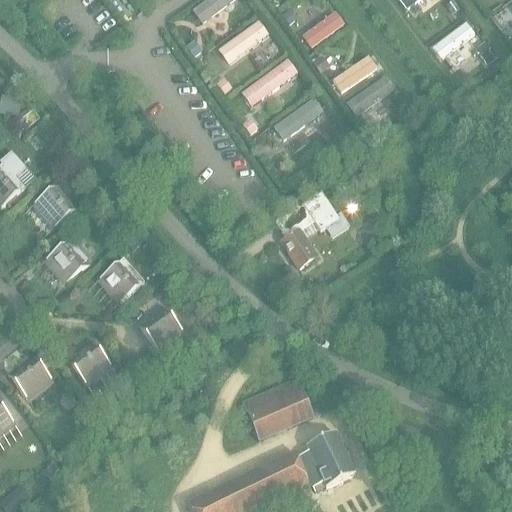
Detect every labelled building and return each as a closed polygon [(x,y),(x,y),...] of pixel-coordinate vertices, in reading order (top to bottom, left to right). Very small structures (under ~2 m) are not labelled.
[(201,27),(238,0),(237,0),(209,0),(191,14),(201,27)] [(310,52),(343,27),(334,15),(301,40),(310,52)] [(260,20),(216,55),(225,66),(243,52),(247,56),(255,50),(254,49),(272,35),(260,20)] [(440,63),(474,37),(465,26),(432,51),(440,63)] [(340,96),(375,72),(367,59),(331,84),(340,96)] [(282,68),(246,93),(254,105),(274,90),(277,94),(284,90),(281,86),(291,79),(282,68)] [(355,120),(392,94),(383,81),(346,107),(355,120)] [(282,145),(319,118),(310,104),(273,131),(282,145)] [(0,167),(0,209),(21,191),(11,180),(19,173),(6,158),(0,163),(0,167)] [(31,206),(52,230),(75,210),(54,186),(31,206)] [(340,216),(335,219),(320,196),(273,226),(281,237),(284,235),(287,241),(280,246),(297,272),(313,262),(296,235),(313,224),(319,233),(324,230),(331,240),(348,229),(340,216)] [(44,263),(64,287),(87,267),(66,243),(44,263)] [(97,281),(118,305),(141,286),(120,262),(97,281)] [(136,328),(154,352),(180,333),(162,309),(136,328)] [(64,363),(82,388),(108,369),(90,344),(64,363)] [(6,377),(24,402),(49,383),(31,358),(6,377)] [(242,407),(259,445),(313,421),(297,383),(242,407)] [(0,432),(11,425),(0,409),(0,432)] [(322,489),(324,493),(352,480),(333,438),(304,451),(306,455),(296,459),(310,490),(317,487),(319,491),(322,489)] [(184,507),(186,511),(286,511),(311,501),(291,458),(184,507)] [(0,504),(0,509),(2,511),(16,511),(30,500),(20,488),(0,504)]
